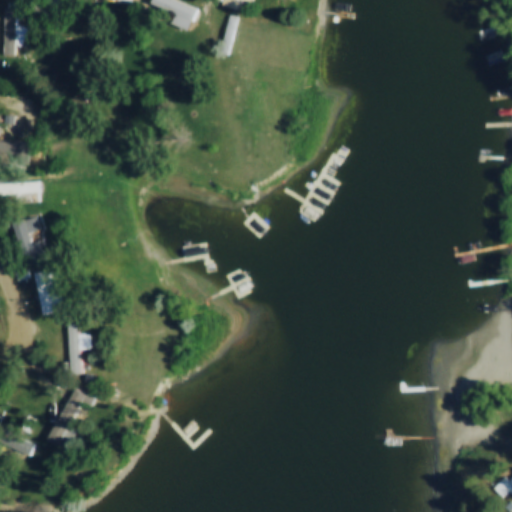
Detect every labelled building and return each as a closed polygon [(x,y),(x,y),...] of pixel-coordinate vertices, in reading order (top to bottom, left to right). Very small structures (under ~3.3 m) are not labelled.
[(56,0),(63,11),(81,0),(56,0)] [(191,30),(200,9),(179,0),(152,0),(152,2),(178,14),(174,22),(191,30)] [(246,0),(255,2),(255,0),(234,0),(233,8),(244,10),(246,0)] [(27,42),(27,24),(16,24),(16,8),(5,8),(5,54),(15,54),(15,42),(27,42)] [(0,182),(0,194),(15,193),(16,200),(43,198),(41,180),(0,182)] [(15,223),(29,266),(42,262),(33,234),(42,231),(37,215),(15,223)] [(56,268),(37,272),(46,315),(58,312),(53,289),(60,288),(56,268)] [(95,349),(95,333),(83,334),(83,323),(72,323),(74,376),(85,375),(84,349),(95,349)] [(87,409),(72,400),(52,437),(67,445),(87,409)] [(511,491),(511,476),(497,486),(504,497),(511,491)]
